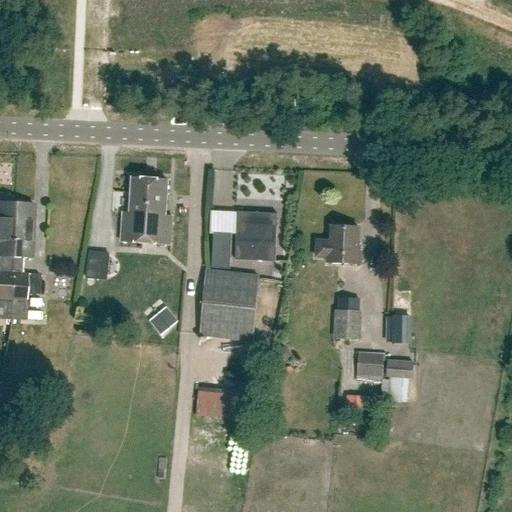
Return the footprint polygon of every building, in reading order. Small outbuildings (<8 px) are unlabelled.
[(165,216),(167,181),(132,179),(130,214),(123,213),(121,242),(170,245),(172,217),(165,216)] [(0,299),(10,300),(14,204),(0,203),(0,299)] [(14,204),(10,300),(27,300),(27,296),(37,296),(38,275),(22,274),(22,258),(31,259),(33,205),(14,204)] [(275,263),(277,213),(237,212),(235,261),(275,263)] [(358,252),(359,229),(332,227),(331,242),(317,242),(316,258),(327,258),(327,264),(360,265),(361,252),(358,252)] [(232,233),(214,232),(212,268),(230,268),(232,233)] [(110,277),(110,258),(116,258),(116,249),(88,249),(89,277),(110,277)] [(252,342),(260,277),(206,270),(197,335),(252,342)] [(0,299),(0,318),(9,319),(10,300),(0,299)] [(10,300),(9,319),(26,320),(26,319),(27,300),(10,300)] [(152,325),(161,335),(178,321),(170,310),(152,325)] [(359,340),(361,311),(334,310),(332,338),(359,340)] [(388,314),(388,342),(415,342),(415,314),(388,314)] [(381,383),(383,354),(357,352),(356,381),(381,383)] [(412,362),(386,360),(385,377),(411,378),(412,362)] [(241,419),(244,393),(200,389),(197,415),(241,419)]
